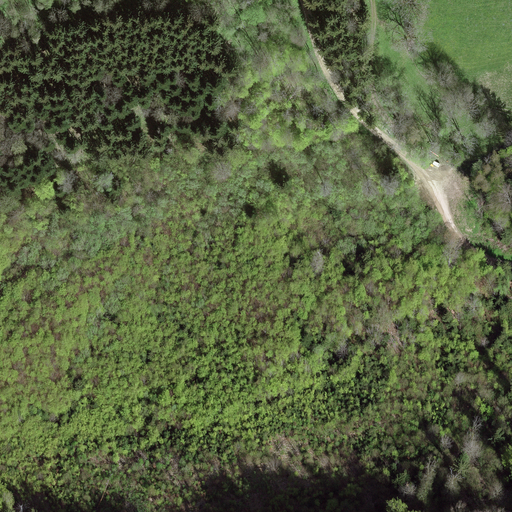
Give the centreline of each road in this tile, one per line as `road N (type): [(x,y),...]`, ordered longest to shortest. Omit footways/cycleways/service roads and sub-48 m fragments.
road 1 (track): [(417,171),(351,116),(319,60),(302,0)]
road 2 (track): [(417,171),(371,90),(370,0)]
road 3 (track): [(511,263),(462,247),(417,171)]
